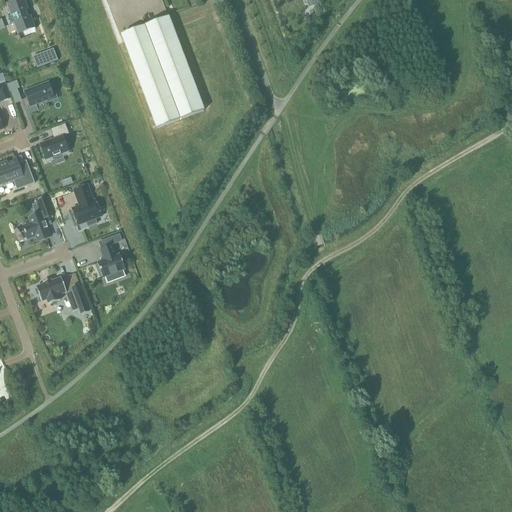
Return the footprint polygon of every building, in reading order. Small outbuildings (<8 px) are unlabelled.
[(7,4),(6,4),(10,16),(8,17),(11,25),(13,24),(18,36),(18,34),(34,28),(35,30),(36,29),(31,16),(30,16),(30,17),(28,18),(25,11),(28,10),(28,11),(29,11),(24,0),(23,0),(7,6),(7,4)] [(121,35),(157,129),(204,111),(168,18),(121,35)] [(50,64),(58,61),(54,52),(53,49),(46,52),(50,64)] [(33,57),(37,69),(45,66),(41,54),(33,57)] [(47,67),(50,74),(61,70),(58,63),(47,67)] [(18,90),(15,82),(7,85),(10,93),(18,90)] [(5,84),(0,85),(0,98),(1,102),(11,99),(5,84)] [(47,103),(57,99),(53,88),(50,89),(48,84),(24,92),(30,107),(47,101),(47,103)] [(63,137),(69,135),(65,124),(50,130),(54,140),(40,145),(46,160),(68,152),(63,137)] [(0,166),(0,183),(13,179),(17,190),(35,184),(29,169),(21,173),(16,161),(0,166)] [(72,210),(78,226),(87,223),(88,228),(97,224),(95,220),(101,217),(95,201),(93,202),(87,186),(74,191),(80,207),(72,210)] [(31,224),(24,226),(28,239),(36,237),(38,241),(51,236),(48,228),(46,222),(46,223),(44,219),(53,215),(47,199),(33,205),(37,216),(29,219),(31,224)] [(118,236),(110,239),(111,244),(120,241),(118,236)] [(97,263),(103,279),(125,270),(120,255),(116,256),(112,246),(100,250),(104,261),(97,263)] [(59,297),(66,294),(68,299),(74,297),(82,316),(89,313),(79,287),(72,289),(69,281),(63,284),(62,279),(52,283),(51,281),(44,284),(44,286),(36,289),(37,290),(35,291),(37,297),(39,296),(42,303),(47,301),(49,306),(61,302),(59,297)]
